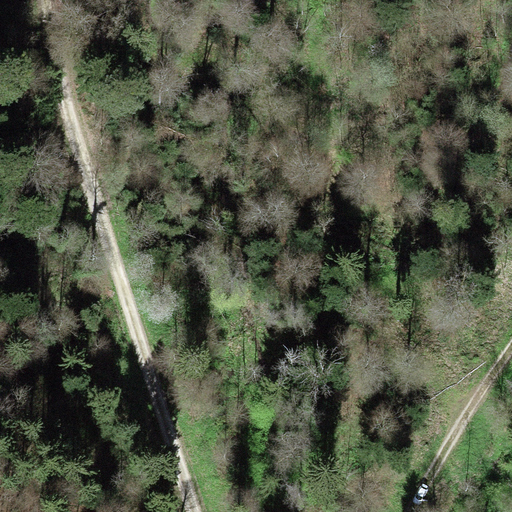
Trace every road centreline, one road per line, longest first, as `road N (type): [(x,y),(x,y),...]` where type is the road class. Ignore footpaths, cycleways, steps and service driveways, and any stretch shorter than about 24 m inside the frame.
road 1 (track): [(188,511),(50,47),(44,0)]
road 2 (track): [(410,511),(511,346)]
